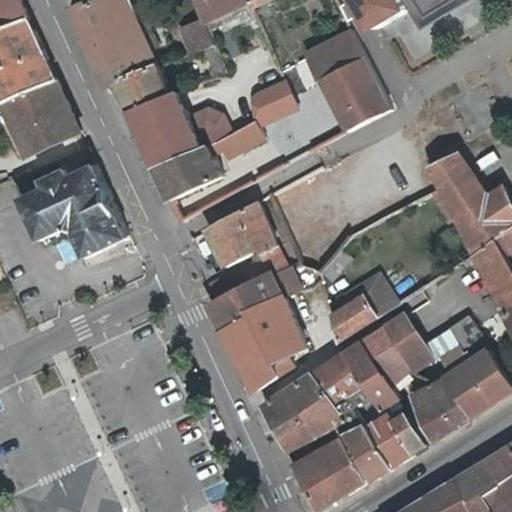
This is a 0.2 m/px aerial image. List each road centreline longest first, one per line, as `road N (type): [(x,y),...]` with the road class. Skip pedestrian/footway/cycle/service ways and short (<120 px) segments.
road 1 (tertiary): [(179,284),(48,0)]
road 2 (tertiary): [(285,511),(179,284)]
road 3 (residential): [(0,364),(179,284)]
road 4 (primary): [(511,422),(368,511)]
road 5 (residential): [(320,161),(186,232)]
